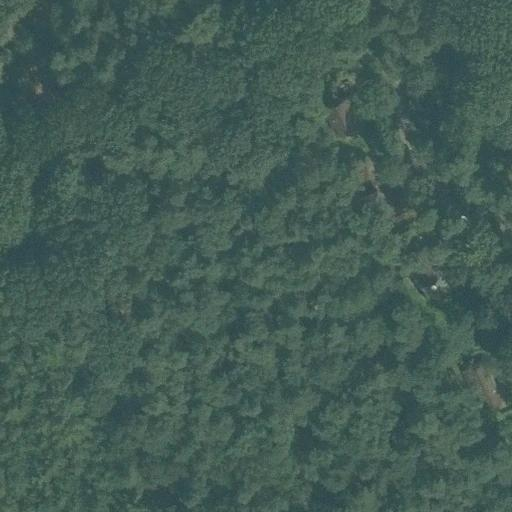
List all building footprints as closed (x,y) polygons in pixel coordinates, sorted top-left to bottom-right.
[(444,28),(437,60),(467,66),(474,34),(444,28)] [(349,92),(324,104),(337,133),(363,121),(349,92)] [(511,126),(499,139),(511,153),(511,126)] [(426,242),(405,261),(424,283),(429,278),(438,288),(451,276),(443,267),(446,264),(426,242)] [(491,356),(463,369),(481,405),(508,392),(491,356)]
